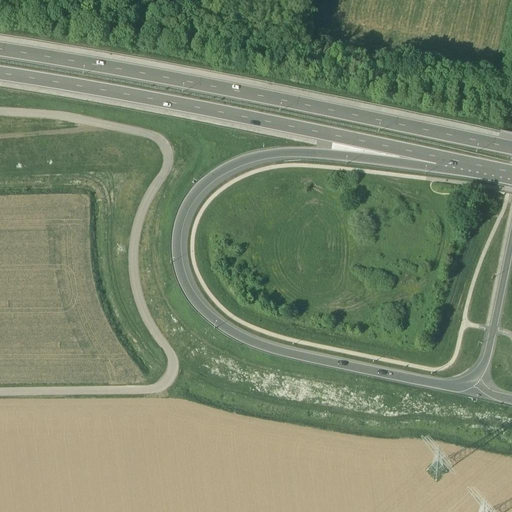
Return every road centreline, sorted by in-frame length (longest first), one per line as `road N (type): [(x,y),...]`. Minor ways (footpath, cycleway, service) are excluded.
road 1 (trunk): [(471,378),(431,383),(240,338),(197,307),(177,255),(187,206),(236,163),(299,152),(455,160)]
road 2 (unclassified): [(0,394),(151,390),(163,386),(172,365),(138,301),(133,266),(135,233),(165,173),(159,142),(58,116),(0,112)]
road 3 (trunk): [(511,149),(0,51)]
road 4 (trunk): [(0,76),(455,160)]
road 5 (track): [(0,173),(165,173)]
road 6 (trunk): [(511,229),(486,359),(471,378)]
